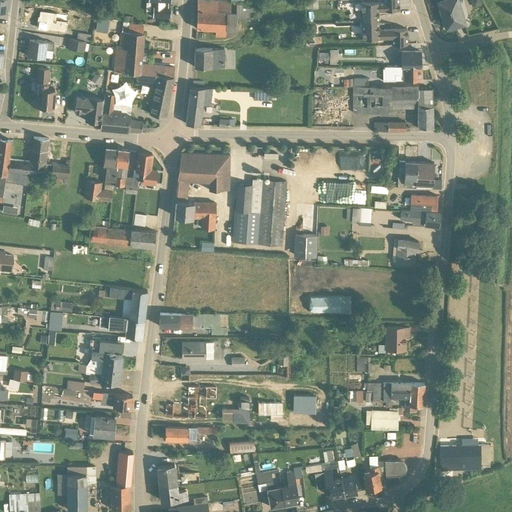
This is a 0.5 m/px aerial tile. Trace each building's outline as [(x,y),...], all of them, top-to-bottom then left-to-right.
[(7,7),(8,7),(9,0),(0,0),(0,11),(6,12),(7,7)] [(153,17),(170,18),(170,6),(165,6),(165,0),(145,0),(145,2),(150,3),(150,12),(152,12),(153,17)] [(214,0),(197,0),(196,29),(215,31),(215,37),(225,37),(225,31),(236,32),(237,18),(250,18),(250,1),(233,2),(233,4),(236,4),(236,13),(230,13),(230,1),(214,0)] [(399,5),(398,5),(397,0),(382,0),(383,1),(360,2),(361,38),(392,39),(392,45),(406,45),(406,35),(407,34),(407,32),(406,31),(406,29),(378,30),(378,11),(398,10),(398,8),(399,8),(399,5)] [(464,24),(458,0),(442,0),(438,2),(445,29),(446,29),(464,24)] [(250,1),(250,18),(261,18),(261,1),(250,1)] [(57,13),(40,10),(37,28),(66,32),(67,20),(56,19),(57,13)] [(97,19),(96,30),(108,32),(109,20),(97,19)] [(120,32),(119,46),(142,48),(144,34),(143,34),(143,25),(128,23),(128,26),(122,25),(121,32),(120,32)] [(316,25),(307,25),(308,36),(315,36),(314,32),(316,32),(316,25)] [(287,28),(270,28),(271,38),(288,37),(287,28)] [(77,33),(76,39),(89,41),(90,35),(77,33)] [(47,41),(29,39),(27,56),(45,58),(45,57),(52,58),(54,43),(47,42),(47,41)] [(84,51),(85,41),(69,39),(67,48),(84,51)] [(112,71),(138,74),(173,78),(175,68),(142,64),(142,48),(119,46),(115,45),(112,71)] [(224,49),(194,48),(194,67),(224,68),(224,49)] [(396,52),(395,66),(419,66),(419,50),(400,50),(400,51),(396,52)] [(337,57),(314,57),(314,70),(337,71),(337,57)] [(382,80),(421,80),(420,66),(382,67),(382,80)] [(49,68),(39,68),(36,92),(38,92),(38,101),(33,101),(33,106),(45,107),(45,109),(51,110),(51,108),(52,108),(54,89),(47,89),(49,68)] [(95,74),(90,80),(98,85),(102,79),(95,74)] [(165,117),(173,78),(138,74),(137,84),(154,86),(150,115),(165,117)] [(203,104),(210,105),(212,88),(190,87),(185,124),(199,125),(203,104)] [(431,89),(418,89),(416,107),(418,127),(432,127),(431,89)] [(254,92),(253,99),(271,100),(271,92),(254,92)] [(104,93),(103,99),(100,124),(100,129),(141,132),(154,129),(154,124),(143,122),(143,120),(130,118),(131,104),(120,102),(121,95),(104,93)] [(84,121),(100,124),(103,99),(76,95),(74,112),(85,114),(84,121)] [(228,120),(219,119),(219,127),(228,127),(228,126),(235,126),(235,120),(228,120)] [(406,130),(406,121),(374,120),(374,130),(406,130)] [(47,151),(48,139),(33,137),(31,149),(47,151)] [(0,176),(5,177),(6,175),(7,176),(10,141),(0,139),(0,176)] [(110,201),(113,185),(117,149),(105,147),(102,165),(105,166),(103,189),(101,189),(102,182),(86,180),(83,197),(110,201)] [(28,174),(50,177),(52,164),(46,163),(47,151),(31,149),(28,174)] [(128,150),(117,149),(113,185),(125,184),(124,192),(136,193),(137,181),(138,171),(135,170),(133,170),(133,176),(126,176),(128,150)] [(138,152),(135,170),(138,171),(137,181),(154,183),(156,170),(150,169),(152,154),(138,152)] [(208,190),(227,190),(229,155),(181,153),(177,180),(174,217),(193,218),(194,201),(187,201),(189,181),(208,183),(208,190)] [(9,158),(7,172),(28,174),(30,160),(9,158)] [(54,177),(54,181),(67,183),(69,160),(65,159),(65,164),(52,163),(50,177),(54,177)] [(391,180),(390,185),(415,187),(416,162),(404,161),(398,161),(397,173),(397,181),(391,180)] [(415,184),(432,185),(433,162),(416,162),(415,184)] [(6,175),(5,182),(26,185),(28,174),(7,172),(7,176),(6,175)] [(281,246),(286,181),(252,178),(251,184),(236,183),(232,242),(281,246)] [(437,195),(410,193),(409,208),(436,210),(437,195)] [(200,219),(200,228),(214,229),(215,202),(194,201),(193,218),(200,219)] [(358,224),(369,224),(371,208),(352,207),(351,208),(346,208),(345,220),(358,221),(358,223),(358,224)] [(414,224),(439,226),(440,211),(400,209),(399,220),(411,221),(411,222),(414,223),(414,224)] [(133,224),(144,226),(145,215),(135,214),(133,224)] [(154,247),(155,232),(130,228),(106,226),(89,224),(89,240),(104,242),(104,243),(154,247)] [(328,226),(320,226),(320,234),(328,234),(328,226)] [(316,235),(294,234),(293,255),(315,256),(316,235)] [(393,238),(392,260),(395,260),(395,261),(412,261),(413,248),(417,248),(418,240),(397,238),(397,239),(393,238)] [(201,250),(213,251),(213,243),(201,242),(201,250)] [(88,246),(72,244),(72,253),(87,254),(88,246)] [(5,252),(0,251),(0,269),(11,270),(13,254),(4,253),(5,252)] [(44,256),(43,269),(53,269),(54,256),(44,256)] [(322,256),(317,256),(317,264),(326,264),(326,256),(322,256)] [(228,288),(231,261),(214,259),(213,267),(204,266),(201,297),(221,299),(222,287),(228,288)] [(104,290),(99,290),(98,296),(123,298),(121,317),(144,320),(147,291),(104,286),(104,290)] [(51,302),(49,310),(71,313),(72,303),(55,301),(55,302),(51,302)] [(41,310),(17,307),(17,313),(24,314),(27,317),(40,319),(41,310)] [(124,336),(142,338),(144,320),(109,315),(109,316),(74,313),(74,325),(89,327),(89,325),(107,327),(108,326),(116,327),(116,329),(124,330),(124,336)] [(159,327),(180,328),(180,314),(160,313),(159,327)] [(180,314),(180,328),(190,328),(191,325),(202,325),(203,314),(180,314)] [(227,315),(203,314),(202,325),(203,328),(211,328),(211,334),(226,334),(226,326),(227,326),(227,315)] [(385,323),(384,348),(405,348),(405,334),(408,334),(408,324),(385,323)] [(49,330),(48,344),(54,345),(56,331),(49,330)] [(123,342),(90,339),(89,346),(92,347),(90,359),(86,366),(121,369),(123,356),(114,355),(114,352),(108,351),(108,349),(122,350),(123,342)] [(206,340),(181,340),(181,359),(206,359),(206,358),(213,358),(213,342),(206,342),(206,340)] [(371,369),(371,354),(356,353),(356,369),(371,369)] [(244,357),(231,357),(231,367),(244,367),(244,357)] [(78,366),(77,372),(90,373),(89,383),(100,385),(100,384),(111,385),(111,383),(120,384),(121,369),(86,366),(78,366)] [(182,374),(190,374),(189,366),(182,366),(182,374)] [(26,381),(27,371),(14,369),(12,379),(26,381)] [(19,381),(9,379),(7,387),(17,390),(19,381)] [(67,380),(66,388),(83,390),(84,382),(67,380)] [(404,380),(363,380),(362,385),(365,385),(366,388),(371,388),(371,397),(379,397),(385,398),(389,398),(389,395),(404,395),(404,380)] [(423,381),(404,380),(404,395),(404,402),(403,408),(415,409),(415,403),(421,403),(423,381)] [(356,400),(361,400),(361,387),(346,387),(346,398),(351,398),(352,398),(356,398),(356,400)] [(131,396),(93,391),(92,399),(100,400),(100,405),(112,406),(112,407),(130,409),(131,396)] [(173,408),(173,393),(151,392),(150,407),(173,408)] [(292,410),(316,411),(316,394),(292,395),(292,410)] [(370,421),(369,425),(397,426),(397,418),(401,418),(401,406),(388,405),(388,407),(370,407),(365,407),(365,421),(370,421)] [(269,413),(254,413),(254,423),(269,423),(269,413)] [(90,416),(89,433),(92,434),(92,435),(113,437),(115,417),(94,415),(94,417),(90,416)] [(30,433),(35,433),(36,420),(26,419),(25,427),(30,427),(30,433)] [(26,428),(0,426),(0,432),(25,434),(26,428)] [(218,433),(218,427),(196,427),(196,428),(188,428),(188,427),(165,426),(164,440),(187,441),(188,440),(196,440),(197,434),(218,433)] [(77,429),(65,428),(64,437),(77,439),(77,429)] [(254,437),(229,438),(229,449),(255,448),(254,437)] [(0,439),(0,457),(4,457),(4,455),(11,455),(11,442),(5,441),(5,440),(0,439)] [(350,442),(353,454),(359,453),(356,441),(350,442)] [(439,444),(439,468),(481,469),(481,465),(489,466),(489,459),(491,459),(491,445),(489,445),(489,443),(480,444),(480,442),(460,443),(460,441),(455,441),(455,444),(439,444)] [(352,453),(350,445),(343,447),(345,454),(352,453)] [(334,457),(332,447),(323,448),(324,458),(334,457)] [(118,451),(115,483),(129,484),(132,452),(118,451)] [(346,465),(355,463),(353,456),(345,458),(346,465)] [(384,474),(400,473),(402,473),(403,471),(405,469),(406,468),(406,466),(406,464),(405,462),(404,460),(402,458),(401,457),(399,457),(376,459),(377,463),(384,462),(384,469),(384,474)] [(337,458),(317,461),(318,468),(335,465),(336,472),(339,471),(337,458)] [(343,460),(338,461),(343,492),(356,490),(353,472),(347,473),(346,466),(344,466),(343,460)] [(363,479),(365,489),(373,487),(373,486),(382,484),(379,469),(384,469),(384,462),(377,463),(368,465),(368,470),(363,471),(364,479),(363,479)] [(280,483),(283,502),(296,500),(295,494),(297,494),(294,475),(301,474),(299,464),(292,465),(293,469),(285,470),(287,482),(280,483)] [(86,508),(85,465),(67,465),(66,465),(66,473),(66,494),(67,509),(86,508)] [(95,465),(85,465),(86,482),(95,482),(95,465)] [(175,465),(156,467),(158,484),(177,482),(175,465)] [(277,468),(255,471),(258,489),(266,487),(270,505),(283,502),(280,483),(273,485),(271,471),(278,470),(277,468)] [(331,468),(322,469),(322,470),(314,471),(316,487),(325,485),(325,486),(328,486),(330,494),(343,492),(340,475),(332,476),(331,468)] [(38,481),(37,473),(26,474),(27,482),(38,481)] [(57,494),(66,494),(66,473),(56,473),(56,493),(57,494)] [(177,482),(158,484),(160,500),(187,497),(186,488),(177,489),(177,482)] [(129,484),(111,484),(111,509),(129,509),(129,484)] [(40,511),(39,493),(8,494),(9,511),(40,511)] [(192,496),(193,503),(207,501),(206,494),(192,496)] [(201,511),(201,510),(208,509),(207,501),(167,506),(167,511),(160,511),(201,511)]
